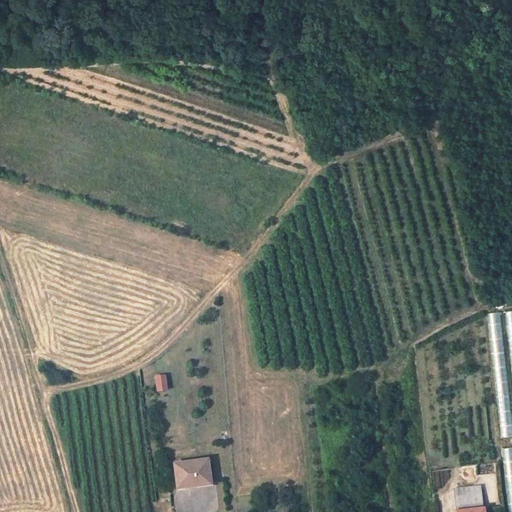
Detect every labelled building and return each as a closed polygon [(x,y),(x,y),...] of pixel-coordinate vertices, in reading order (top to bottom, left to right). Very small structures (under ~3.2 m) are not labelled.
[(488,338),(499,338),(499,312),(488,313),(488,338)] [(154,393),(165,392),(164,376),(153,377),(154,393)] [(174,465),(178,489),(210,485),(207,460),(174,465)] [(455,497),(480,495),(479,488),(454,492),(455,497)] [(481,511),(480,495),(455,497),(456,511),(481,511)]
